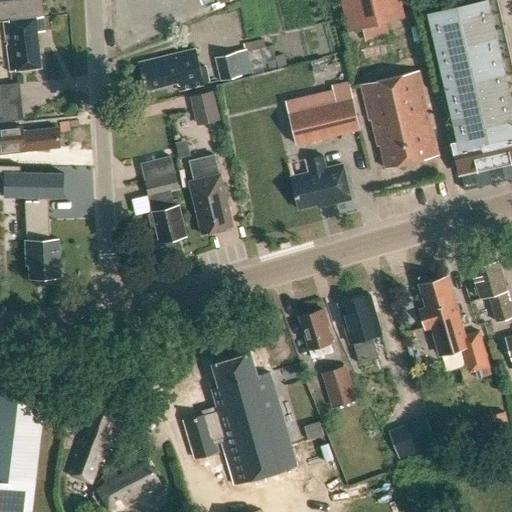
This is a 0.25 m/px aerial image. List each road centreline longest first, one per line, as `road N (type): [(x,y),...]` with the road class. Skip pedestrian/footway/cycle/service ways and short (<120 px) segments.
road 1 (tertiary): [(115,315),(511,205)]
road 2 (residential): [(115,315),(95,0)]
